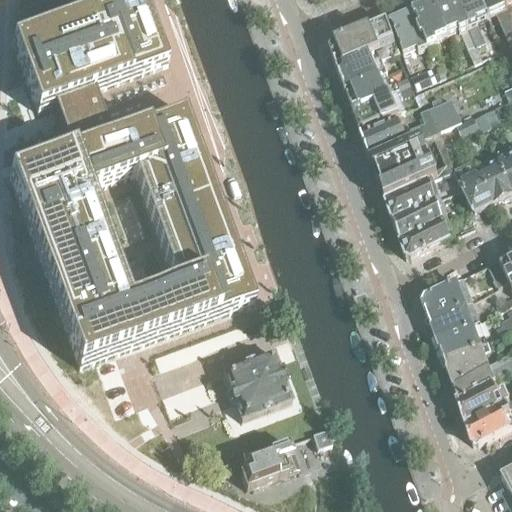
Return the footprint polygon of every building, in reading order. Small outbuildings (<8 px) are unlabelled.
[(68,0),(77,24),(12,48),(38,118),(54,112),(71,159),(9,182),(79,374),(148,348),(254,309),(184,118),(111,145),(94,97),(167,70),(141,0),(68,0)] [(446,2),(432,8),(447,42),(458,37),(459,40),(461,39),(468,54),(475,70),(482,67),(464,26),(462,26),(458,18),(462,16),(457,7),(456,8),(452,0),(450,0),(451,1),(446,3),(446,2)] [(452,0),(456,8),(457,7),(462,16),(458,18),(462,26),(464,26),(482,67),(492,63),(477,29),(488,25),(477,0),(452,0)] [(477,0),(488,25),(497,21),(499,26),(507,44),(511,41),(511,29),(499,0),(477,0)] [(511,0),(499,0),(511,29),(511,0)] [(413,17),(412,17),(415,25),(417,25),(421,33),(417,35),(421,44),(423,44),(427,54),(437,49),(436,47),(447,42),(432,8),(413,16),(413,17)] [(395,25),(391,26),(404,60),(417,55),(418,58),(427,54),(423,44),(421,44),(417,35),(421,33),(417,25),(415,25),(412,17),(408,19),(407,17),(406,18),(407,19),(405,20),(399,21),(395,25)] [(396,52),(386,27),(332,48),(329,55),(337,77),(396,52)] [(388,81),(383,68),(399,61),(396,52),(337,77),(345,98),(386,81),(388,81)] [(436,74),(441,86),(447,83),(442,71),(436,74)] [(441,86),(436,74),(412,84),(416,95),(441,86)] [(400,99),(399,96),(396,89),(390,91),(386,81),(345,98),(352,119),(362,115),(362,116),(375,111),(374,108),(386,102),(387,104),(400,99)] [(411,91),(408,84),(396,89),(399,96),(411,91)] [(411,91),(399,96),(400,99),(387,104),(386,102),(374,108),(375,111),(362,116),(362,115),(352,119),(359,137),(405,116),(401,105),(414,100),(411,91)] [(403,126),(361,144),(371,168),(442,138),(455,132),(456,131),(462,129),(452,106),(428,116),(421,120),(424,126),(425,129),(408,136),(403,126)] [(503,111),(494,115),(500,126),(508,122),(503,111)] [(494,115),(475,123),(482,138),(501,129),(500,126),(494,115)] [(462,129),(456,131),(462,143),(479,135),(474,123),(462,129)] [(442,138),(371,168),(378,189),(425,166),(448,158),(445,148),(442,138)] [(425,166),(378,189),(386,209),(433,185),(450,178),(453,177),(455,176),(448,158),(425,166)] [(511,158),(496,166),(511,197),(511,158)] [(511,197),(496,166),(477,176),(494,210),(504,205),(507,205),(511,202),(511,197)] [(455,176),(453,177),(457,186),(474,219),(484,214),(487,214),(493,212),(494,210),(477,176),(472,167),(455,176)] [(433,185),(386,209),(393,229),(440,206),(433,185)] [(440,206),(393,229),(400,248),(447,225),(440,206)] [(447,225),(400,248),(405,263),(411,266),(454,245),(447,225)] [(508,267),(501,271),(509,289),(511,294),(511,260),(507,263),(508,267)] [(499,267),(487,273),(498,294),(509,289),(501,271),(499,267)] [(428,325),(472,309),(463,285),(424,303),(422,309),(428,325)] [(511,302),(495,311),(499,319),(511,311),(511,302)] [(481,329),(476,320),(472,309),(428,325),(431,332),(436,345),(481,329)] [(504,332),(497,335),(501,341),(511,335),(511,316),(508,319),(511,323),(502,329),(504,332)] [(488,350),(481,329),(436,345),(444,366),(488,350)] [(491,359),(488,350),(444,366),(453,392),(487,372),(489,371),(488,370),(485,361),(491,359)] [(487,372),(453,392),(458,407),(492,389),(498,385),(511,377),(511,357),(488,370),(489,371),(487,372)] [(291,408),(273,359),(222,378),(240,427),(291,408)] [(469,429),(506,409),(510,407),(498,385),(492,389),(458,407),(462,418),(465,430),(469,429)] [(511,433),(511,421),(510,417),(506,409),(469,429),(465,430),(468,438),(469,438),(473,450),(479,452),(511,433)] [(332,450),(327,436),(327,435),(312,440),(317,455),(331,451),(332,450)] [(298,475),(289,449),(242,466),(245,474),(242,475),(240,479),(245,494),(298,475)] [(511,477),(502,483),(502,484),(511,502),(511,477)]
